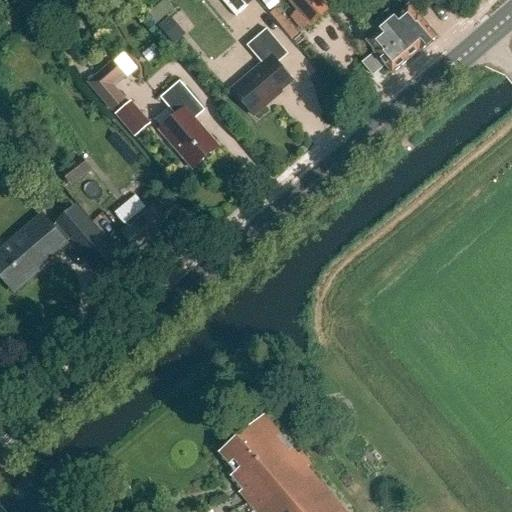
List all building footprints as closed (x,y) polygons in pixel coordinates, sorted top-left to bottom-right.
[(165,0),(163,0),(146,15),(155,25),(173,9),(165,0)] [(221,0),(236,18),(249,8),(241,0),(221,0)] [(285,0),(296,12),(309,26),(331,5),(325,0),(285,0)] [(395,35),(413,57),(420,51),(421,52),(437,38),(419,16),(418,17),(410,7),(387,26),(390,30),(393,28),(397,34),(395,35)] [(386,66),(392,74),(413,57),(395,35),(397,34),(393,28),(390,30),(387,26),(381,18),(372,26),(378,34),(368,43),(377,53),(367,61),(378,73),(386,66)] [(229,91),(252,118),(268,104),(267,103),(291,82),(276,64),(287,55),(265,29),(245,47),(260,65),(229,91)] [(111,89),(123,78),(108,62),(80,87),(106,116),(122,101),(111,89)] [(177,83),(157,99),(173,118),(156,132),(190,171),(216,149),(192,120),(202,112),(177,83)] [(115,119),(134,141),(147,130),(128,108),(115,119)] [(58,172),(69,187),(91,172),(80,156),(58,172)] [(162,222),(163,221),(150,207),(117,234),(134,254),(146,244),(164,266),(184,249),(162,222)] [(113,257),(73,210),(49,231),(39,219),(0,252),(0,281),(12,295),(34,276),(33,273),(71,241),(84,256),(81,259),(94,274),(113,257)] [(240,493),(255,511),(345,511),(265,417),(221,455),(236,473),(231,477),(243,490),(240,493)]
